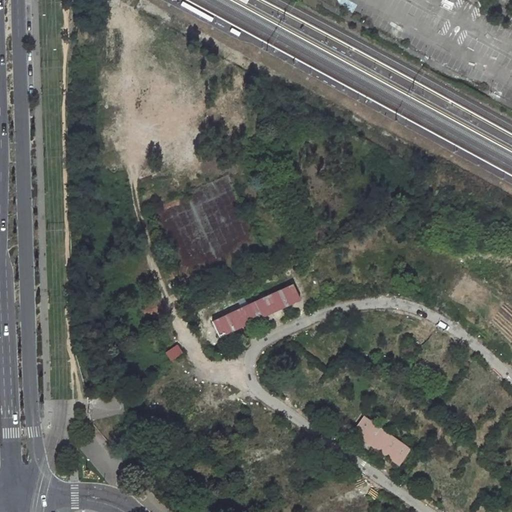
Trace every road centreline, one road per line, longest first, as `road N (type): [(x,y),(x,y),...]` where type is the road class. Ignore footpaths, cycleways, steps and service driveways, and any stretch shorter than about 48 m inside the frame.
road 1 (residential): [(511,377),(446,323),(379,302),(338,307),(255,347),(249,373),(262,395),(421,511)]
road 2 (primary): [(49,496),(31,405),(17,0)]
road 3 (primary): [(0,117),(11,497)]
